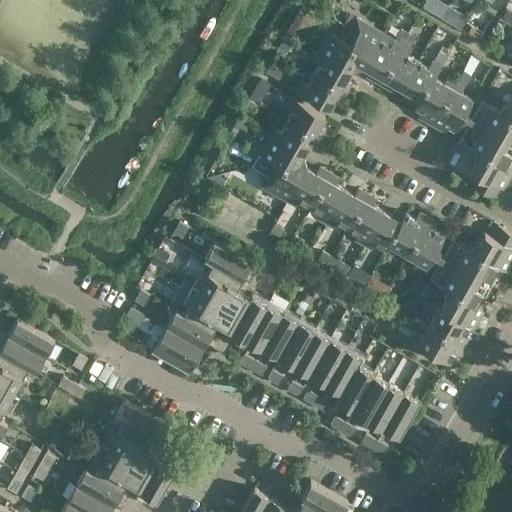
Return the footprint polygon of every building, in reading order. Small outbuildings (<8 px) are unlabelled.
[(439,14),(446,2),(443,0),(437,0),(432,10),(439,14)] [(446,2),(439,14),(442,16),(449,3),(446,2)] [(350,42),(358,68),(364,66),(380,37),(381,38),(384,33),(356,16),(350,27),(356,31),(350,42)] [(317,49),(353,69),(358,68),(350,42),(356,31),(350,27),(343,38),(328,30),(317,49)] [(394,38),(402,43),(408,32),(400,27),(394,38)] [(416,37),(408,32),(402,43),(410,48),(416,37)] [(402,43),(394,38),(393,38),(390,43),(381,38),(380,37),(364,66),(365,66),(368,68),(365,73),(380,82),(402,43)] [(402,43),(380,82),(393,89),(396,83),(401,86),(417,59),(408,53),(411,48),(410,48),(402,43)] [(313,72),(347,91),(352,82),(346,78),(351,70),(353,69),(317,49),(312,58),(319,61),(313,72)] [(432,60),(440,65),(446,55),(438,50),(432,60)] [(403,95),(415,102),(432,74),(434,76),(440,65),(432,60),(431,59),(428,65),(417,59),(401,86),(406,89),(403,95)] [(265,71),(279,79),(284,71),(269,63),(265,71)] [(455,80),(463,85),(469,75),(461,70),(455,80)] [(347,91),(313,72),(307,82),(300,79),(295,88),(329,107),(335,97),(341,100),(347,91)] [(430,121),(454,80),(447,76),(444,81),(434,76),(432,74),(415,102),(414,105),(421,109),(418,114),(430,121)] [(259,102),(270,84),(260,78),(250,97),(259,102)] [(454,80),(430,121),(443,128),(446,123),(453,127),(463,109),(470,96),(460,90),(463,85),(455,80),(454,80)] [(511,89),(502,108),(511,113),(511,89)] [(286,118),(320,137),(325,128),(319,124),(325,114),(291,95),(286,104),(292,107),(286,118)] [(476,102),(488,108),(491,102),(480,95),(476,102)] [(488,108),(476,102),(472,108),(484,115),(488,108)] [(491,102),(488,108),(484,115),(480,122),(511,139),(511,113),(502,108),(491,102)] [(468,115),(480,122),(484,115),(472,108),(468,115)] [(465,122),(477,128),(480,122),(468,115),(465,122)] [(270,133),(304,153),(304,152),(308,143),(314,147),(320,137),(286,118),(280,128),(274,125),(270,133)] [(477,128),(465,122),(461,128),(473,135),(477,128)] [(470,142),(480,148),(503,161),(504,159),(511,145),(511,139),(480,122),(477,128),(473,135),(470,142)] [(473,135),(461,128),(457,135),(470,142),(473,135)] [(304,153),(270,133),(258,153),(260,154),(253,165),(267,173),(274,177),(280,166),(306,159),(304,153)] [(476,171),(470,182),(492,194),(498,183),(502,186),(511,169),(511,163),(504,159),(503,161),(480,148),(469,167),(476,171)] [(261,184),(288,200),(307,166),(306,159),(280,166),(274,177),(267,173),(261,184)] [(299,198),(310,204),(329,171),(319,165),(316,171),(307,166),(288,200),(296,204),(299,198)] [(209,178),(234,191),(243,174),(234,169),(208,174),(209,178)] [(317,216),(326,221),(345,187),(335,182),(338,176),(329,171),(310,204),(321,210),(317,216)] [(337,220),(348,226),(367,192),(357,187),(354,192),(345,187),(326,221),(334,226),(337,220)] [(363,242),(382,209),(373,203),(376,198),(367,192),(348,226),(358,232),(355,238),(363,242)] [(382,209),(363,242),(372,247),(375,242),(383,247),(384,247),(385,248),(404,214),(403,213),(395,208),(392,214),(382,209)] [(407,253),(428,216),(419,210),(416,216),(405,210),(403,213),(404,214),(385,248),(393,253),(396,247),(407,253)] [(428,216),(407,253),(417,259),(414,265),(423,270),(433,253),(441,237),(444,232),(434,226),(437,221),(428,216)] [(182,236),(188,225),(179,220),(172,231),(182,236)] [(272,221),(268,229),(277,234),(281,226),(272,221)] [(497,261),(496,263),(506,268),(511,258),(511,230),(497,222),(492,233),(484,228),(477,240),(475,238),(471,240),(468,244),(497,261)] [(293,233),(289,241),(298,246),(302,238),(293,233)] [(448,242),(460,248),(463,242),(452,235),(448,242)] [(214,260),(242,276),(251,260),(215,239),(205,256),(213,261),(214,260)] [(449,268),(445,275),(441,282),(451,287),(475,301),(476,299),(496,263),(497,261),(468,244),(463,242),(460,248),(456,255),(452,262),(449,268)] [(456,255),(460,248),(448,242),(444,248),(456,255)] [(452,262),(456,255),(444,248),(441,255),(452,262)] [(319,258),(327,262),(332,254),(324,249),(319,258)] [(349,264),(332,254),(327,262),(346,273),(351,266),(349,264)] [(449,268),(452,262),(441,255),(437,261),(449,268)] [(214,260),(213,261),(199,286),(240,310),(250,293),(237,286),(242,276),(214,260)] [(445,275),(449,268),(437,261),(433,268),(445,275)] [(360,266),(353,263),(347,274),(353,278),(360,266)] [(445,275),(433,268),(429,275),(441,282),(445,275)] [(384,295),(389,285),(383,282),(378,292),(384,295)] [(184,312),(213,329),(218,320),(230,327),(240,310),(199,286),(185,312),(184,312)] [(140,287),(134,299),(143,304),(150,293),(140,287)] [(471,322),(470,322),(474,325),(486,304),(476,299),(475,301),(451,287),(442,303),(441,305),(471,322)] [(246,339),(268,300),(251,291),(250,293),(240,310),(230,327),(229,329),(246,339)] [(441,305),(442,303),(435,299),(430,308),(436,312),(430,323),(466,344),(472,334),(465,331),(470,322),(471,322),(441,305)] [(268,300),(246,339),(263,348),(285,310),(268,300)] [(184,312),(185,312),(176,307),(167,322),(204,344),(213,329),(184,312)] [(282,359),(304,321),(285,310),(263,348),(282,359)] [(45,355),(54,339),(55,338),(17,316),(7,333),(45,355)] [(301,370),(323,332),(304,321),(282,359),(301,370)] [(169,348),(164,358),(188,372),(204,344),(167,322),(156,340),(169,348)] [(418,330),(412,339),(449,360),(455,350),(461,353),(466,344),(430,323),(424,333),(418,330)] [(320,381),(342,342),(323,332),(301,370),(320,381)] [(7,333),(0,345),(0,348),(29,366),(28,366),(36,371),(45,355),(7,333)] [(169,348),(156,340),(151,351),(164,358),(169,348)] [(342,342),(320,381),(339,392),(356,362),(359,363),(364,355),(342,342)] [(29,366),(0,348),(0,383),(14,392),(28,366),(29,366)] [(71,363),(81,368),(87,356),(78,351),(71,363)] [(241,358),(241,363),(250,368),(255,358),(244,352),(241,358)] [(266,364),(257,359),(255,358),(250,368),(261,374),(266,364)] [(373,372),(359,363),(356,362),(339,392),(335,400),(351,409),(373,372)] [(269,378),(277,383),(283,374),(271,367),(267,374),(269,378)] [(367,418),(389,381),(373,372),(351,409),(367,418)] [(57,384),(68,390),(74,381),(63,374),(57,384)] [(286,388),(295,393),(299,392),(303,385),(291,379),(286,388)] [(68,390),(80,396),(85,387),(74,381),(68,390)] [(382,427),(404,389),(389,381),(367,418),(382,427)] [(0,415),(14,392),(0,383),(0,415)] [(306,390),(302,397),(313,403),(318,394),(309,389),(306,390)] [(404,389),(382,427),(399,437),(421,399),(404,389)] [(327,399),(318,394),(313,403),(324,410),(328,403),(327,399)] [(123,421),(152,437),(162,420),(125,398),(114,417),(123,422),(123,421)] [(340,429),(345,420),(334,414),(330,420),(331,425),(340,429)] [(345,420),(340,429),(348,434),(352,433),(356,426),(345,420)] [(150,470),(161,452),(148,445),(152,437),(123,421),(123,422),(109,446),(145,466),(150,470)] [(371,447),(376,438),(365,432),(361,438),(362,442),(371,447)] [(376,438),(371,447),(380,452),(383,451),(387,444),(376,438)] [(25,453),(34,459),(40,448),(31,442),(25,453)] [(141,487),(150,470),(145,466),(109,446),(93,472),(93,473),(122,490),(127,480),(141,487)] [(39,462),(48,467),(55,456),(45,450),(39,462)] [(161,451),(161,452),(150,470),(167,481),(179,461),(161,451)] [(34,459),(25,453),(19,464),(28,470),(34,459)] [(48,467),(39,462),(33,473),(42,478),(48,467)] [(93,473),(93,472),(85,467),(76,484),(113,505),(122,490),(93,473)] [(167,481),(150,470),(141,487),(140,489),(157,499),(167,481)] [(16,491),(22,480),(13,474),(6,486),(16,491)] [(304,496),(320,506),(330,488),(312,478),(302,495),(304,496)] [(21,494),(30,499),(36,488),(27,483),(21,494)] [(67,500),(88,511),(108,511),(113,505),(76,484),(67,500)] [(261,511),(271,495),(255,486),(239,511),(261,511)] [(320,506),(331,511),(341,511),(349,499),(330,488),(320,506)] [(271,495),(261,511),(281,511),(287,504),(271,495)] [(316,511),(320,506),(304,496),(297,510),(287,504),(281,511),(316,511)] [(88,511),(67,500),(59,511),(88,511)]
